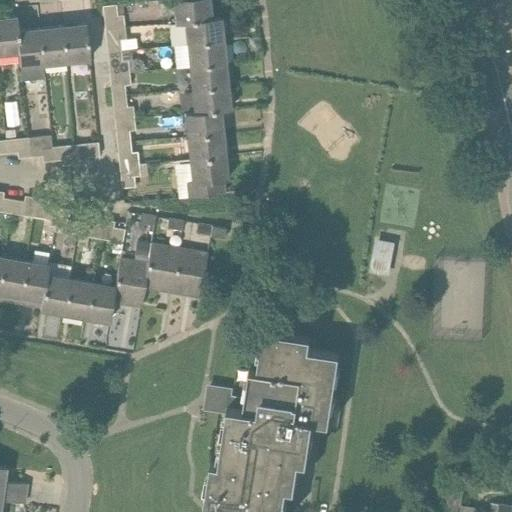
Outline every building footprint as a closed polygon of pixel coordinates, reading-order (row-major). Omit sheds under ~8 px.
[(198,20),(210,19),(208,0),(172,0),(175,25),(184,24),(198,22),(198,20)] [(104,18),(117,16),(116,5),(102,7),(104,18)] [(0,55),(18,53),(17,45),(20,45),(18,31),(17,17),(0,18),(0,55)] [(186,44),(222,40),(220,18),(210,19),(198,20),(198,22),(184,24),(186,44)] [(66,62),(89,60),(90,60),(86,24),(62,27),(66,62)] [(44,65),(66,62),(62,27),(40,29),(44,65)] [(19,67),(44,65),(40,29),(18,31),(20,45),(17,45),(18,53),(19,67)] [(107,52),(121,51),(120,40),(106,42),(107,52)] [(188,68),(225,64),(222,40),(186,44),(188,68)] [(108,63),(122,62),(121,51),(107,52),(108,63)] [(191,90),(227,86),(225,64),(188,68),(191,90)] [(112,98),(125,96),(124,86),(111,87),(112,98)] [(193,113),(220,111),(230,111),(227,86),(191,90),(193,113)] [(113,109),(127,107),(125,96),(112,98),(113,109)] [(186,138),(222,134),(220,111),(193,113),(184,114),(186,138)] [(117,143),(130,142),(129,131),(116,133),(117,143)] [(188,159),(224,156),(222,134),(186,138),(188,159)] [(7,154),(17,153),(16,139),(5,140),(7,154)] [(118,154),(131,153),(130,142),(117,143),(118,154)] [(88,158),(99,157),(98,143),(87,144),(88,158)] [(53,161),(64,160),(62,146),(52,147),(53,161)] [(43,163),(53,161),(52,147),(41,149),(43,163)] [(191,182),(186,182),(188,198),(224,194),(222,181),(227,180),(224,156),(188,159),(191,182)] [(122,189),(135,187),(134,177),(121,178),(122,189)] [(0,212),(11,214),(13,200),(3,198),(0,212)] [(11,214),(21,216),(24,202),(13,200),(11,214)] [(45,220),(56,222),(58,208),(48,206),(45,220)] [(139,223),(154,226),(155,218),(141,215),(139,223)] [(66,234),(76,235),(79,222),(68,220),(66,234)] [(167,228),(182,231),(183,222),(168,220),(167,228)] [(76,235),(87,237),(89,224),(79,222),(76,235)] [(212,228),(197,225),(196,233),(210,236),(212,228)] [(111,241),(122,243),(125,230),(114,228),(111,241)] [(226,229),(212,228),(210,236),(224,239),(226,229)] [(371,271),(390,274),(396,239),(377,236),(371,271)] [(161,283),(172,285),(179,248),(151,243),(147,262),(146,272),(148,273),(145,288),(160,291),(161,283)] [(179,248),(172,285),(171,293),(187,295),(189,288),(201,290),(208,253),(179,248)] [(0,267),(0,292),(18,296),(25,261),(2,257),(0,267)] [(143,300),(145,288),(148,273),(146,272),(147,262),(120,257),(115,286),(112,302),(129,305),(130,298),(143,300)] [(18,296),(41,300),(43,290),(44,291),(47,274),(49,265),(25,261),(18,296)] [(39,310),(63,314),(69,278),(47,274),(44,291),(43,290),(41,300),(39,310)] [(63,314),(87,318),(94,283),(69,278),(63,314)] [(94,283),(87,318),(109,322),(112,302),(115,286),(94,283)] [(294,489),(298,461),(306,462),(312,422),(328,425),(339,355),(308,350),(310,338),(263,331),(256,371),(249,369),(244,402),(229,400),(230,390),(209,387),(206,408),(226,411),(218,463),(210,462),(204,504),(235,509),(234,511),(282,511),(286,488),(294,489)] [(0,491),(26,495),(27,485),(4,481),(6,467),(0,466),(0,491)] [(442,503),(461,506),(465,482),(446,480),(442,503)] [(0,505),(1,500),(25,504),(26,495),(0,491),(0,505)]
